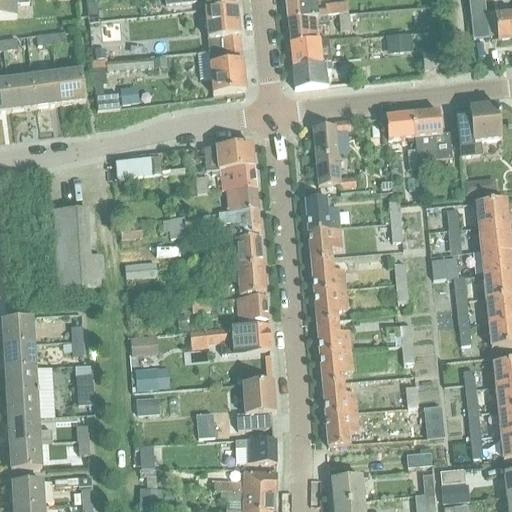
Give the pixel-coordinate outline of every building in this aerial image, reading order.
[(28,7),(27,0),(0,0),(0,21),(16,21),(15,8),(28,7)] [(204,1),(205,13),(237,10),(235,0),(163,0),(165,9),(195,6),(197,1),(204,1)] [(284,4),(286,22),(327,18),(347,17),(346,6),(326,8),(326,13),(317,14),(315,1),(284,4)] [(484,1),(468,3),(473,44),(489,42),(484,1)] [(203,13),(208,56),(241,53),(237,10),(205,13),(203,13)] [(349,17),(338,18),(340,35),(350,34),(349,17)] [(511,17),(507,18),(494,20),(496,41),(496,43),(511,41),(511,17)] [(286,22),(289,46),(319,43),(318,26),(328,25),(327,18),(286,22)] [(65,36),(51,37),(52,48),(66,46),(65,36)] [(51,37),(36,39),(38,60),(54,58),(52,48),(51,37)] [(411,39),(385,41),(387,58),(413,56),(411,39)] [(124,43),(127,60),(140,58),(137,41),(124,43)] [(16,42),(2,44),(3,54),(17,53),(16,42)] [(289,46),(292,69),(330,66),(328,43),(319,44),(319,43),(289,46)] [(241,53),(208,56),(198,57),(201,82),(211,81),(213,98),(246,94),(241,53)] [(436,57),(421,59),(423,72),(423,73),(437,72),(438,72),(436,57)] [(140,62),(136,62),(122,63),(92,65),(93,74),(97,114),(121,111),(119,95),(104,97),(103,89),(107,88),(105,73),(141,70),(140,62)] [(330,66),(292,69),(294,92),(327,90),(326,73),(331,72),(330,66)] [(81,75),(56,78),(60,109),(85,106),(81,75)] [(56,78),(31,81),(35,112),(60,109),(56,78)] [(31,81),(6,85),(10,115),(35,112),(31,81)] [(0,116),(10,115),(6,85),(0,85),(0,116)] [(137,90),(119,92),(121,109),(138,107),(137,90)] [(454,114),(459,161),(482,158),(480,145),(500,143),(497,109),(468,112),(468,113),(454,114)] [(414,141),(415,152),(416,166),(451,162),(449,136),(441,137),(438,115),(411,118),(414,141)] [(387,144),(414,141),(411,118),(384,121),(387,144)] [(333,130),(312,132),(316,161),(339,159),(337,137),(346,136),(348,136),(350,135),(349,125),(333,126),(333,130)] [(252,147),(204,152),(206,174),(211,174),(224,172),(254,169),(252,147)] [(416,166),(415,152),(406,153),(407,167),(416,166)] [(339,159),(316,161),(319,191),(339,189),(340,193),(355,191),(354,181),(341,182),(339,159)] [(142,164),(114,167),(114,171),(116,182),(143,180),(142,164)] [(226,182),(227,195),(256,192),(254,169),(211,174),(211,178),(217,177),(217,183),(226,182)] [(376,175),(375,189),(391,190),(392,176),(376,175)] [(195,180),(197,197),(209,196),(207,179),(195,180)] [(227,195),(229,217),(258,214),(256,192),(227,195)] [(304,203),(307,234),(339,232),(337,211),(326,212),(325,202),(304,203)] [(475,207),(477,231),(508,228),(505,204),(475,207)] [(388,207),(390,227),(400,226),(398,206),(388,207)] [(50,213),(55,295),(105,292),(103,261),(92,261),(88,211),(50,213)] [(445,214),(448,234),(459,233),(456,213),(445,214)] [(258,214),(229,217),(220,218),(221,228),(231,227),(232,238),(260,235),(258,214)] [(169,223),(154,224),(155,237),(156,237),(156,243),(162,242),(161,237),(164,237),(164,234),(169,234),(169,241),(203,238),(202,223),(210,223),(209,217),(175,220),(176,222),(169,223)] [(400,226),(390,227),(391,247),(401,246),(400,226)] [(120,230),(121,243),(142,241),(141,228),(120,230)] [(477,231),(480,255),(510,252),(508,228),(477,231)] [(307,234),(310,265),(331,263),(330,253),(341,252),(339,232),(307,234)] [(448,234),(450,258),(461,257),(459,233),(448,234)] [(226,271),(238,270),(263,268),(261,240),(224,243),(226,271)] [(217,244),(198,245),(198,255),(218,254),(217,244)] [(480,255),(483,280),(511,277),(511,267),(510,252),(480,255)] [(450,258),(453,282),(464,281),(461,257),(450,258)] [(310,265),(313,297),(344,294),(343,273),(332,274),(331,263),(310,265)] [(156,266),(124,269),(125,283),(157,280),(156,266)] [(172,268),(173,278),(187,277),(186,267),(172,268)] [(394,268),(396,289),(407,288),(405,267),(394,268)] [(263,268),(238,270),(241,298),(265,296),(263,268)] [(511,277),(483,280),(485,306),(511,302),(511,277)] [(453,282),(456,308),(466,307),(464,281),(453,282)] [(407,288),(396,289),(397,308),(408,307),(407,288)] [(313,297),(316,326),(337,324),(336,314),(346,314),(344,294),(313,297)] [(237,303),(239,326),(268,324),(266,301),(237,303)] [(511,302),(485,306),(488,329),(511,326),(511,302)] [(209,304),(191,305),(192,316),(210,315),(209,304)] [(456,308),(458,332),(469,331),(466,307),(456,308)] [(2,324),(3,349),(35,347),(33,322),(2,324)] [(316,326),(319,356),(350,354),(348,334),(338,335),(337,324),(316,326)] [(511,326),(488,329),(490,352),(511,349),(511,326)] [(399,330),(401,350),(412,349),(410,329),(399,330)] [(71,330),(71,346),(82,345),(82,330),(71,330)] [(269,330),(206,335),(207,348),(221,347),(222,358),(244,356),(255,355),(271,354),(269,330)] [(469,331),(458,332),(460,350),(471,348),(469,331)] [(155,344),(136,346),(138,358),(156,355),(155,344)] [(82,345),(71,346),(72,360),(83,359),(82,345)] [(3,349),(5,374),(36,372),(35,347),(3,349)] [(412,349),(401,350),(403,370),(414,369),(412,349)] [(319,356),(321,388),(343,386),(342,376),(352,375),(350,354),(319,356)] [(511,365),(492,367),(495,392),(511,390),(511,365)] [(162,366),(139,367),(140,391),(162,390),(162,366)] [(5,374),(6,399),(37,397),(36,372),(5,374)] [(473,373),(462,374),(462,376),(464,389),(465,395),(476,394),(473,373)] [(91,381),(76,382),(78,410),(93,410),(91,381)] [(245,417),(236,418),(238,435),(272,432),(271,416),(276,416),(273,385),(242,388),(245,417)] [(321,388),(324,419),(356,416),(354,396),(344,397),(343,386),(321,388)] [(511,390),(495,392),(497,416),(511,414),(511,390)] [(405,392),(406,412),(417,411),(415,391),(405,392)] [(465,395),(467,419),(478,418),(476,394),(465,395)] [(6,399),(8,424),(39,422),(37,397),(6,399)] [(158,403),(136,404),(137,421),(159,419),(158,403)] [(417,411),(406,412),(408,432),(418,431),(417,411)] [(511,414),(497,416),(500,441),(511,440),(511,414)] [(356,416),(324,419),(327,450),(348,448),(347,437),(358,436),(356,416)] [(213,418),(196,420),(198,444),(215,443),(213,418)] [(467,419),(470,444),(481,443),(478,418),(467,419)] [(39,422),(8,424),(10,449),(40,447),(52,446),(51,434),(40,435),(39,422)] [(76,430),(77,445),(88,444),(87,429),(76,430)] [(511,440),(500,441),(502,464),(511,463),(511,440)] [(276,443),(248,443),(237,443),(237,467),(276,467),(276,443)] [(481,443),(470,444),(472,462),(483,461),(481,443)] [(88,444),(77,445),(78,459),(89,458),(88,444)] [(40,447),(10,449),(11,474),(42,472),(40,447)] [(148,452),(139,452),(140,472),(154,472),(154,462),(153,452),(148,452)] [(430,456),(406,458),(407,472),(431,470),(430,456)] [(140,478),(139,494),(160,494),(160,493),(161,493),(162,479),(154,478),(154,472),(147,472),(146,478),(140,478)] [(464,473),(439,475),(440,489),(465,486),(464,473)] [(213,496),(221,496),(274,498),(275,478),(244,477),(243,488),(213,487),(213,496)] [(422,479),(423,498),(423,499),(434,498),(432,478),(422,479)] [(81,507),(82,507),(92,506),(92,480),(54,481),(54,490),(78,489),(78,493),(80,493),(81,497),(73,497),(74,507),(81,507)] [(361,480),(331,482),(333,507),(364,504),(361,480)] [(11,486),(13,511),(44,509),(43,484),(11,486)] [(468,490),(441,492),(442,505),(442,511),(470,508),(468,490)] [(138,511),(140,511),(141,511),(159,511),(160,494),(139,494),(138,511)] [(230,505),(229,511),(273,511),(274,498),(221,496),(221,505),(230,505)] [(423,499),(423,498),(414,499),(415,511),(435,511),(434,498),(423,499)]
